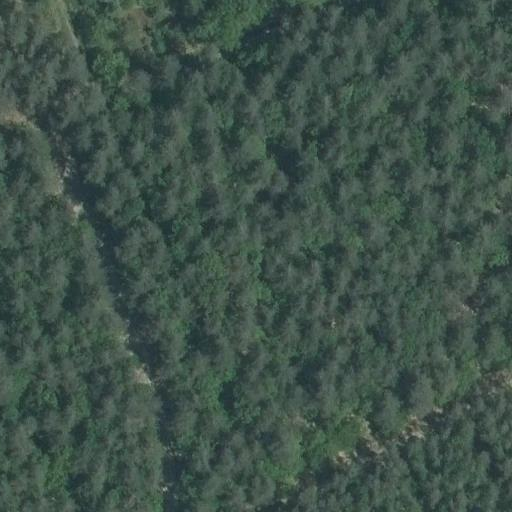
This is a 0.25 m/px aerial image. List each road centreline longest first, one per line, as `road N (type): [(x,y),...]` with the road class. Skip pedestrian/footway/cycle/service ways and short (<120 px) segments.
road 1 (unknown): [(289,0),(49,113),(144,371),(170,511)]
road 2 (track): [(285,511),(511,386)]
